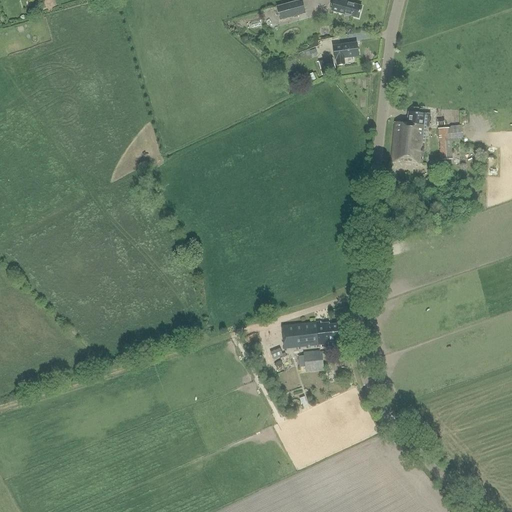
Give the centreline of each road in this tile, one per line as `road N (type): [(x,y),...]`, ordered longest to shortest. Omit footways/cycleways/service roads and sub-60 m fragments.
road 1 (unclassified): [(399,0),(359,354),(387,415),(473,511)]
road 2 (track): [(361,294),(0,408)]
